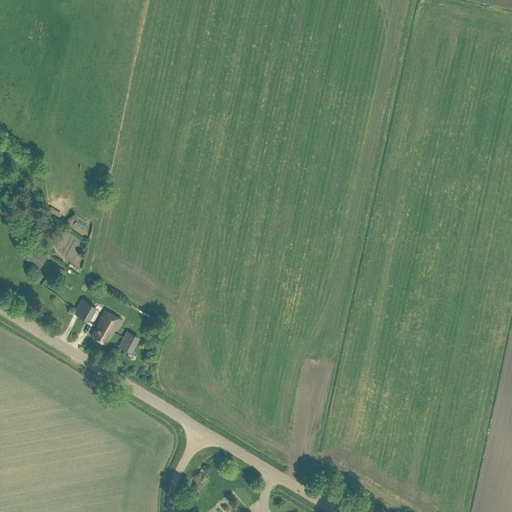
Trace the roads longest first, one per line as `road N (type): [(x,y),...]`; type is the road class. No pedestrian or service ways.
road 1 (unclassified): [(203,431),(0,308)]
road 2 (unclassified): [(335,511),(203,431)]
